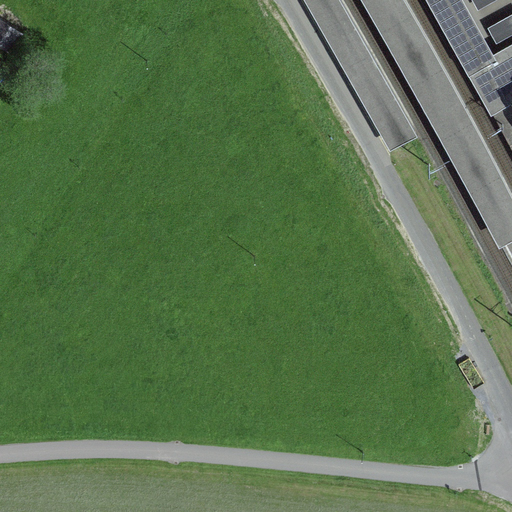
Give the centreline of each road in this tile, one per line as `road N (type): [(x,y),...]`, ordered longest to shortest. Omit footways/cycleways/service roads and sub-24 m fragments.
road 1 (unclassified): [(0,458),(162,456),(298,461),(422,478),(511,474)]
road 2 (unclassified): [(287,0),(370,139),(511,423)]
